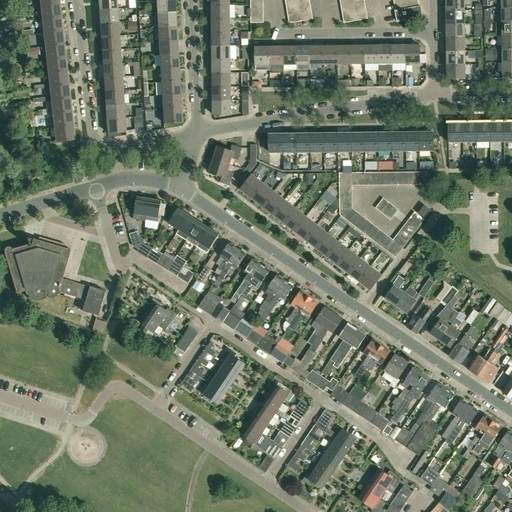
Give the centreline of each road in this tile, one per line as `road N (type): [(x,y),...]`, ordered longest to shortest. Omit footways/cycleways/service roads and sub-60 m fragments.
road 1 (residential): [(511,411),(182,190)]
road 2 (residential): [(75,0),(86,118),(98,143),(195,134)]
road 3 (unclassified): [(195,134),(433,98)]
road 4 (residential): [(156,411),(213,329),(321,399)]
road 5 (residential): [(271,0),(273,33),(431,30)]
road 6 (residential): [(156,411),(118,388),(85,419),(0,398)]
road 7 (residential): [(195,134),(187,0)]
road 8 (residential): [(264,483),(156,411)]
